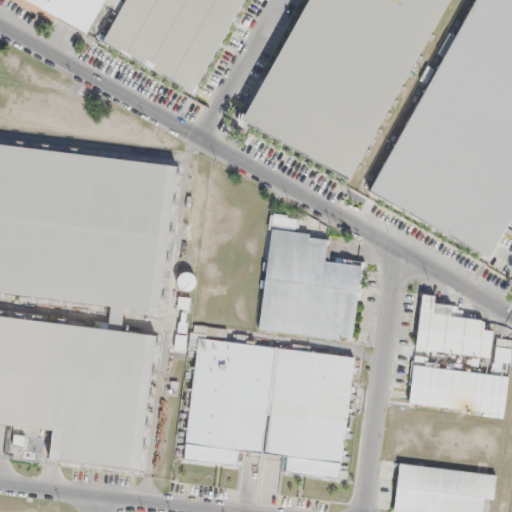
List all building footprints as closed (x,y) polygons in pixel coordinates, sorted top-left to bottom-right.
[(8,0),(38,13),(39,11),(89,35),(103,4),(114,9),(117,0),(8,0)] [(130,0),(108,46),(201,92),(245,0),(130,0)] [(356,175),(445,0),(305,0),(245,119),(356,175)] [(511,0),(468,0),(375,197),(498,256),(511,226),(511,0)] [(411,405),(505,416),(511,372),(480,368),(482,350),(492,351),(493,339),(484,338),(487,317),(454,313),(455,302),(436,300),(437,293),(424,292),(411,405)]
